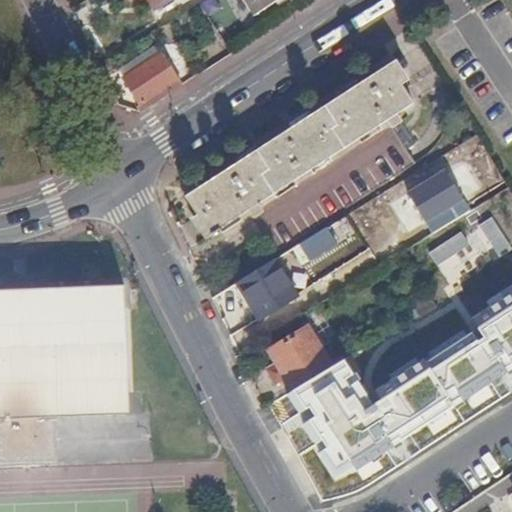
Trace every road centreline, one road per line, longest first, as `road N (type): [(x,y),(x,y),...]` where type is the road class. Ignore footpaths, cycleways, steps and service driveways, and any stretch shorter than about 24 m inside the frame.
road 1 (residential): [(120,176),(289,511)]
road 2 (tertiary): [(120,176),(163,140),(385,0)]
road 3 (residential): [(34,0),(120,176)]
road 4 (residential): [(369,511),(511,418)]
road 5 (tertiary): [(0,231),(58,213),(120,176)]
